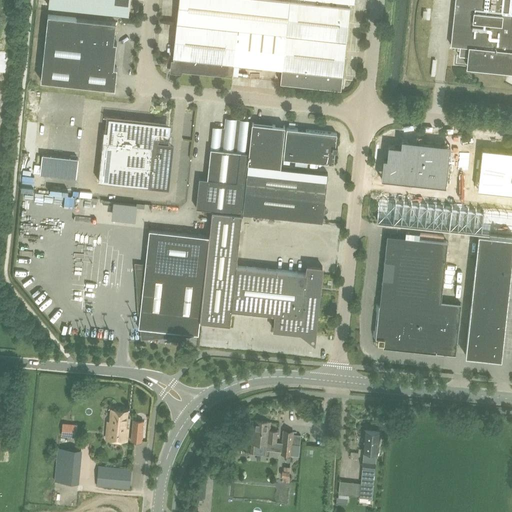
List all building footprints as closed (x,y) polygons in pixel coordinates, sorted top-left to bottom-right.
[(50,0),(50,6),(129,14),(130,0),(50,0)] [(175,57),(174,71),(233,77),(238,29),(218,27),(220,0),(179,0),(178,23),(174,57),(175,57)] [(220,0),(218,27),(238,29),(286,34),(281,82),(332,87),(342,88),(343,74),(350,6),(349,6),(349,0),(220,0)] [(511,0),(454,0),(449,45),(459,46),(458,56),(467,57),(466,67),(511,71),(511,0)] [(114,88),(115,88),(117,67),(116,67),(114,66),(117,41),(114,41),(116,21),(48,14),(41,80),(114,88)] [(247,71),(276,74),(277,67),(248,63),(247,71)] [(99,181),(149,186),(149,187),(165,189),(169,143),(168,142),(168,138),(169,138),(166,137),(167,133),(165,133),(166,124),(160,123),(105,117),(105,118),(109,118),(108,131),(104,131),(105,131),(99,181)] [(199,178),(196,207),(241,212),(247,153),(243,153),(247,121),(226,119),(225,129),(216,128),(216,134),(214,134),(213,138),(215,139),(215,143),(213,143),(212,148),(210,148),(207,179),(199,178)] [(248,163),(281,167),(285,126),(252,122),(248,163)] [(287,128),(284,158),(333,163),(335,150),(337,150),(338,146),(335,146),(337,133),(287,128)] [(383,158),(400,160),(415,162),(418,141),(401,139),(401,146),(388,145),(387,159),(383,158)] [(434,143),(418,141),(415,162),(431,164),(434,143)] [(450,145),(434,143),(431,164),(448,166),(450,145)] [(498,150),(482,148),(480,169),(496,170),(498,150)] [(511,170),(511,151),(498,150),(496,170),(511,172),(511,170)] [(40,175),(76,179),(78,158),(42,154),(40,175)] [(397,181),(400,160),(383,158),(381,179),(397,181)] [(413,182),(415,162),(400,160),(397,181),(413,182)] [(429,184),(431,164),(415,162),(413,182),(429,184)] [(246,182),(243,212),(322,221),(325,191),(327,173),(248,164),(246,182)] [(445,186),(448,166),(431,164),(429,184),(445,186)] [(494,191),(496,170),(480,169),(477,189),(494,191)] [(511,172),(496,170),(494,191),(510,193),(511,172)] [(395,201),(379,200),(377,220),(393,222),(395,201)] [(403,202),(395,201),(393,222),(401,223),(403,202)] [(411,203),(403,202),(401,223),(409,224),(411,203)] [(419,204),(411,203),(409,224),(417,225),(419,204)] [(427,205),(419,204),(417,225),(425,225),(427,205)] [(435,206),(427,205),(425,225),(432,226),(435,206)] [(443,206),(435,206),(432,226),(440,227),(443,206)] [(443,206),(440,227),(449,228),(451,207),(443,206)] [(449,228),(457,229),(459,208),(451,207),(449,228)] [(467,209),(459,208),(457,229),(465,230),(467,209)] [(475,210),(467,209),(465,230),(473,231),(475,210)] [(209,235),(201,322),(231,325),(232,310),(277,314),(276,329),(274,329),(274,330),(307,333),(307,337),(312,338),(312,334),(315,334),(319,292),(322,266),(321,266),(321,268),(317,267),(317,268),(312,267),(307,267),(307,265),(306,273),(237,265),(242,214),(211,210),(209,235)] [(475,210),(473,231),(481,232),(483,211),(475,210)] [(491,212),(483,211),(481,232),(489,232),(491,212)] [(499,213),(491,212),(489,232),(497,233),(499,213)] [(507,213),(499,213),(497,233),(505,234),(507,213)] [(199,336),(201,322),(209,235),(148,229),(144,269),(136,269),(140,315),(137,329),(140,330),(141,339),(194,335),(199,336)] [(373,337),(375,337),(374,346),(383,347),(383,349),(389,349),(389,346),(426,350),(426,354),(434,355),(434,351),(456,354),(461,304),(441,302),(447,242),(387,236),(380,304),(376,304),(376,310),(379,310),(377,331),(373,331),(373,337)] [(501,359),(511,268),(475,264),(465,355),(501,359)] [(130,418),(128,417),(128,411),(111,409),(110,421),(108,421),(106,438),(127,440),(130,418)] [(142,442),(144,420),(133,420),(131,441),(142,442)] [(254,421),(252,443),(268,445),(276,446),(276,442),(277,431),(269,430),(270,422),(254,421)] [(77,425),(63,423),(62,435),(76,437),(77,425)] [(292,455),(293,434),(294,430),(283,430),(281,454),(286,455),(291,455),(292,455)] [(364,450),(360,483),(359,495),(359,497),(372,498),(377,451),(378,451),(379,431),(364,430),(363,450),(364,450)] [(293,434),(292,455),(299,455),(301,435),(293,434)] [(82,449),(58,447),(55,481),(79,483),(82,449)] [(215,469),(220,466),(217,461),(212,464),(215,469)] [(131,469),(99,465),(97,485),(130,488),(131,469)] [(284,467),(284,470),(283,470),(282,476),(283,476),(283,481),(289,482),(291,467),(284,467)]
